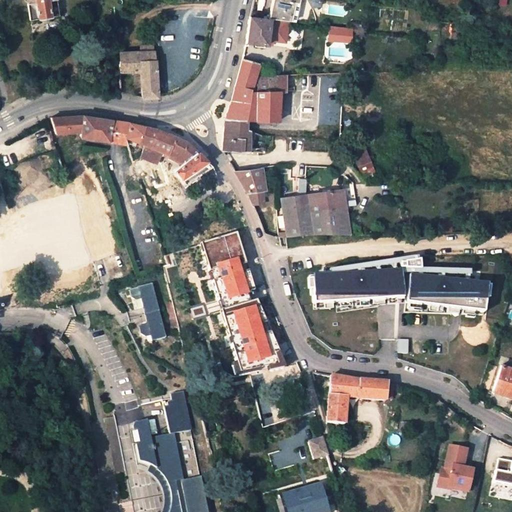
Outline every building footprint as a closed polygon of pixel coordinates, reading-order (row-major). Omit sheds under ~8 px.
[(55,0),(26,0),(30,19),(58,15),(55,0)] [(285,20),(291,21),(295,3),(299,4),(299,0),(272,0),(269,18),(271,18),(285,20)] [(267,44),(270,23),(271,18),(269,18),(251,15),(250,17),(246,41),(267,44)] [(271,18),(270,23),(295,27),(296,22),(291,21),(285,20),(271,18)] [(350,42),(350,29),(330,26),(329,40),(350,42)] [(155,51),(152,51),(142,51),(120,51),(120,71),(134,71),(134,85),(142,85),(142,96),(157,96),(155,51)] [(246,102),(250,91),(258,64),(242,60),(232,99),(246,102)] [(256,78),(252,91),(279,90),(285,90),(285,76),(256,78)] [(238,126),(243,128),(244,120),(258,120),(258,122),(262,122),(262,120),(277,122),(279,90),(252,91),(250,91),(246,102),(232,99),(225,116),(225,125),(238,126)] [(80,131),(83,115),(65,117),(50,118),(55,133),(80,131)] [(83,115),(80,131),(79,136),(126,146),(117,120),(83,115)] [(117,120),(126,146),(127,140),(137,144),(143,125),(136,124),(127,122),(117,120)] [(189,159),(185,162),(169,174),(165,164),(162,164),(156,165),(164,189),(181,178),(187,184),(215,167),(188,143),(183,140),(178,137),(171,134),(164,131),(156,128),(143,125),(137,144),(144,146),(138,158),(155,164),(161,151),(174,156),(176,157),(179,153),(189,159)] [(223,150),(242,152),(242,144),(248,145),(250,130),(243,128),(238,126),(225,125),(223,150)] [(127,140),(126,146),(135,149),(137,144),(127,140)] [(0,309),(16,308),(44,310),(52,311),(99,298),(108,296),(110,283),(133,274),(100,152),(62,165),(55,149),(0,167),(0,309)] [(369,151),(355,154),(359,174),(374,171),(369,151)] [(179,153),(176,157),(185,162),(189,159),(179,153)] [(247,193),(264,190),(260,168),(235,172),(247,193)] [(348,204),(355,202),(352,185),(345,187),(348,204)] [(277,230),(278,237),(289,237),(351,235),(344,188),(281,198),(282,207),(276,207),(276,215),(276,223),(277,230)] [(266,204),(264,190),(247,193),(253,207),(266,204)] [(249,293),(244,278),(243,272),(221,279),(215,261),(256,249),(249,229),(165,255),(168,266),(172,275),(200,266),(211,305),(249,293)] [(319,271),(320,275),(418,262),(417,257),(319,271)] [(320,275),(312,275),(313,303),(336,302),(367,300),(401,299),(400,273),(400,271),(320,275)] [(266,282),(264,272),(253,275),(256,282),(259,281),(260,284),(266,282)] [(409,275),(405,312),(449,313),(449,308),(459,309),(458,314),(471,316),(472,311),(484,312),(488,284),(443,279),(440,279),(409,275)] [(152,285),(131,291),(132,299),(138,301),(142,300),(148,325),(140,327),(141,335),(147,338),(151,337),(152,342),(165,339),(152,285)] [(367,300),(336,302),(337,313),(368,308),(367,300)] [(279,348),(289,344),(284,332),(273,336),(279,348)] [(408,341),(398,341),(397,354),(408,354),(408,341)] [(511,369),(503,366),(494,391),(511,396),(511,369)] [(358,377),(331,373),(327,420),(345,421),(347,395),(386,399),(388,379),(369,377),(358,377)] [(213,511),(210,497),(207,498),(184,394),(180,394),(171,395),(173,406),(169,408),(174,434),(151,440),(146,421),(137,423),(134,426),(133,432),(137,432),(140,445),(137,445),(140,463),(149,465),(151,467),(149,469),(158,477),(162,482),(164,486),(166,489),(167,492),(168,496),(168,500),(168,503),(168,508),(167,511),(213,511)] [(115,418),(105,420),(115,472),(126,470),(115,418)] [(315,459),(327,455),(322,438),(308,442),(308,445),(313,458),(313,460),(315,459)] [(313,458),(308,445),(300,447),(304,460),(313,458)] [(467,449),(449,445),(443,468),(441,468),(438,485),(468,491),(473,468),(463,466),(467,449)] [(511,461),(497,459),(492,482),(511,485),(511,461)] [(329,511),(322,482),(281,493),(285,511),(329,511)]
